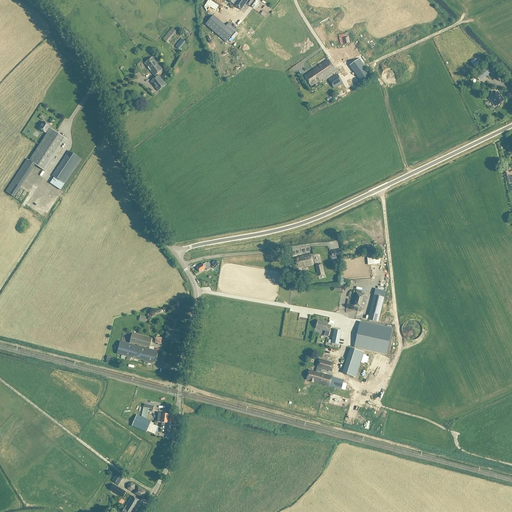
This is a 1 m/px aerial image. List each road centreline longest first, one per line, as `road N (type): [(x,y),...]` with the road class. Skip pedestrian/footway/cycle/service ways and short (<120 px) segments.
road 1 (unclassified): [(175,251),(296,225),(511,125)]
road 2 (unclassified): [(175,251),(138,196),(89,69),(29,0)]
road 3 (unclassified): [(140,511),(175,447),(196,300),(175,251)]
road 4 (track): [(397,328),(381,187)]
